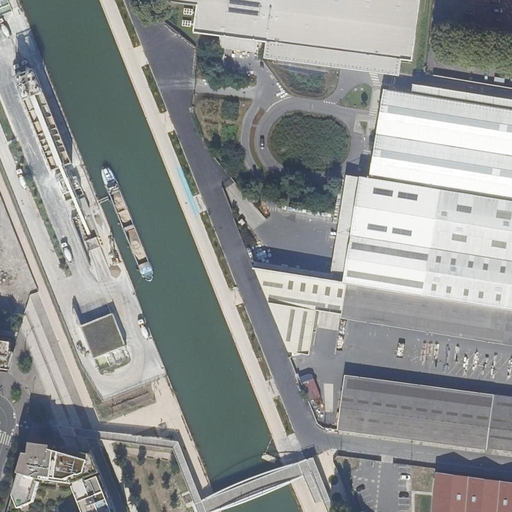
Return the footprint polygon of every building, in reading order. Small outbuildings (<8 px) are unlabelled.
[(415,62),(422,0),(170,0),(170,4),(201,8),(197,35),(219,38),(274,45),(272,56),(398,71),(400,60),(415,62)] [(30,66),(4,79),(48,170),(52,169),(84,235),(87,242),(99,236),(92,222),(99,219),(95,210),(98,208),(30,66)] [(511,100),(387,81),(371,179),(511,202),(511,100)] [(347,175),(333,266),(511,294),(511,202),(371,179),(347,175)] [(88,250),(99,246),(95,237),(84,241),(88,250)] [(511,294),(333,266),(329,283),(426,298),(509,311),(511,311),(511,294)] [(272,274),(256,272),(289,354),(297,355),(305,310),(330,315),(330,317),(511,346),(511,311),(509,311),(426,298),(329,283),(322,282),(272,274)] [(114,315),(81,328),(94,361),(127,348),(114,315)] [(0,365),(11,367),(12,352),(9,352),(10,342),(0,340),(0,365)] [(306,401),(319,397),(311,374),(299,377),(306,401)] [(511,397),(345,376),(338,431),(351,432),(511,453),(511,397)] [(116,511),(92,450),(56,447),(56,446),(31,442),(30,444),(27,444),(19,473),(20,473),(14,494),(19,508),(34,502),(41,479),(73,483),(74,486),(73,487),(83,511),(116,511)] [(511,511),(511,484),(437,475),(433,511),(511,511)] [(21,511),(19,508),(14,494),(13,492),(7,511),(21,511)]
